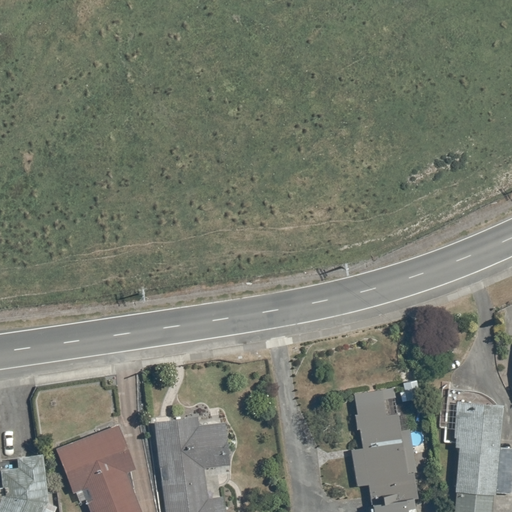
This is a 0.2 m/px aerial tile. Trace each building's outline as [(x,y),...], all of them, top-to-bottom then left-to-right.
[(405,409),(402,382),(350,389),(356,445),(350,446),(354,481),(365,480),(368,511),(411,511),(410,504),(416,503),(405,409)] [(499,405),(485,391),(437,387),(433,427),(444,428),(443,441),(455,442),(448,511),(488,511),(490,493),(510,495),(511,469),(511,444),(496,443),(499,405)] [(221,419),(195,423),(193,412),(150,417),(162,511),(221,511),(219,494),(204,496),(200,466),(227,462),(221,419)] [(129,466),(114,422),(53,443),(69,489),(82,485),(91,511),(139,511),(124,468),(129,466)] [(13,462),(0,463),(0,511),(51,511),(55,503),(46,499),(36,450),(12,453),(13,462)]
